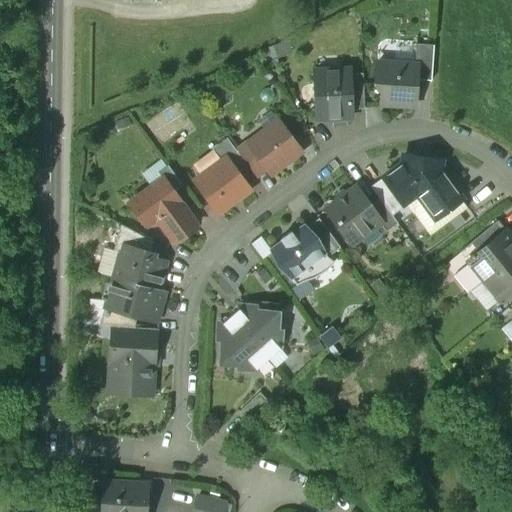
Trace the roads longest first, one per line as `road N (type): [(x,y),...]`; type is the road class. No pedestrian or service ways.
road 1 (residential): [(177,455),(196,279),(268,207),(352,152),(420,130),(475,143),(511,180)]
road 2 (residential): [(41,439),(49,0)]
road 3 (residential): [(41,439),(177,455)]
